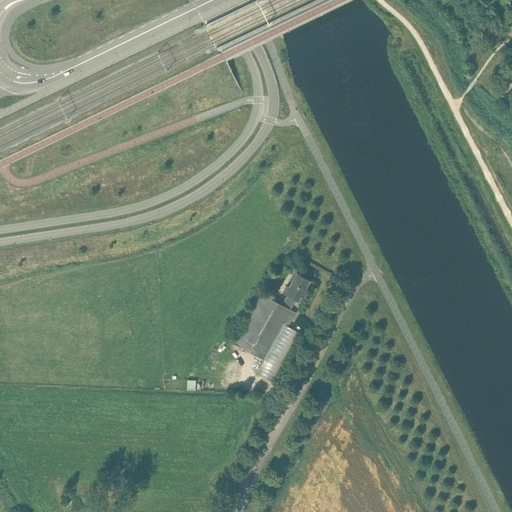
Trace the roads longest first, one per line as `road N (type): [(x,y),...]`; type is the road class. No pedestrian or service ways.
road 1 (tertiary): [(0,244),(146,221),(212,187),(255,148),(274,91),(235,0)]
road 2 (tertiary): [(217,0),(257,86),(256,114),(231,150),(145,204),(0,229)]
road 3 (tertiary): [(2,74),(31,80),(61,73),(197,7)]
road 4 (residential): [(236,511),(332,327)]
